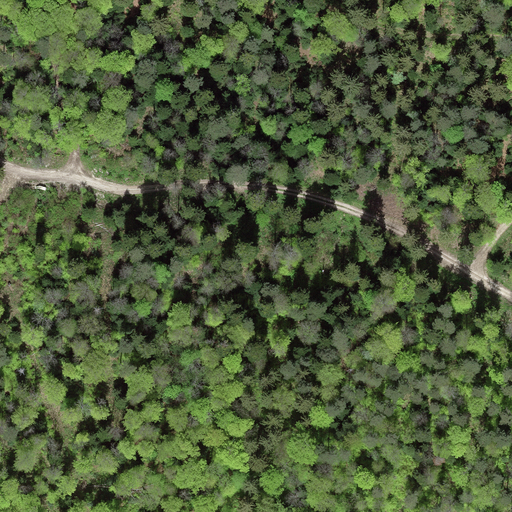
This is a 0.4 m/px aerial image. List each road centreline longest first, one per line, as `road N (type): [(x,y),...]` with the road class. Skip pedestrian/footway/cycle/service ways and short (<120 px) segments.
road 1 (track): [(511,299),(352,209),(303,195),(232,185),(120,189),(0,166)]
road 2 (track): [(307,0),(433,39),(511,39)]
road 3 (track): [(84,184),(44,0)]
